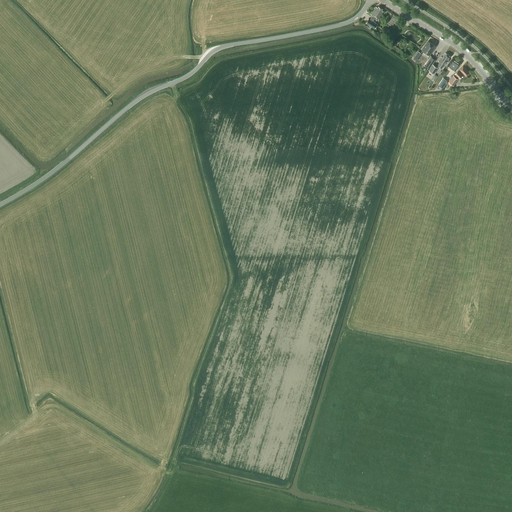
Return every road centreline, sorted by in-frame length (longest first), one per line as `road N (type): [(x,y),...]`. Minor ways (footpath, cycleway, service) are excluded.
road 1 (unclassified): [(0,205),(214,50),(346,22),(369,0)]
road 2 (secondary): [(511,106),(462,51),(383,0)]
